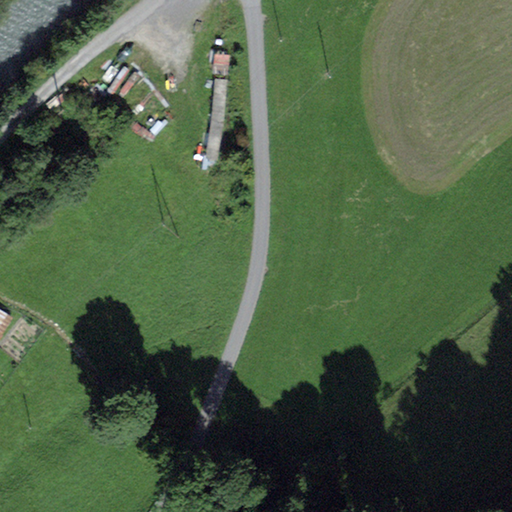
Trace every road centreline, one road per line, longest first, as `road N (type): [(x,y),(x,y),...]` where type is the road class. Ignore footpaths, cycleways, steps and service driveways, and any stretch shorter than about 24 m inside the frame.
road 1 (unclassified): [(159,511),(239,333),(258,262),(261,146),(250,0)]
road 2 (residential): [(150,0),(0,140)]
